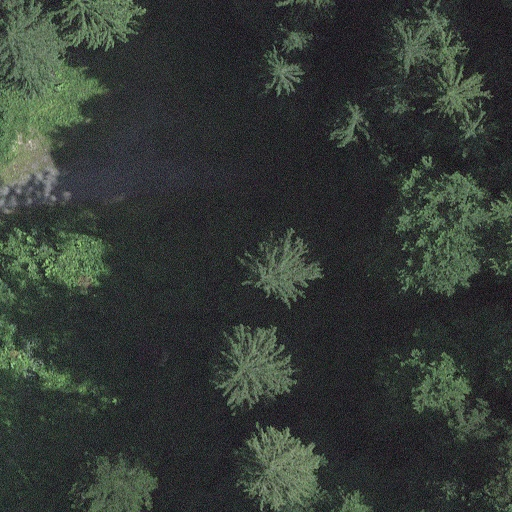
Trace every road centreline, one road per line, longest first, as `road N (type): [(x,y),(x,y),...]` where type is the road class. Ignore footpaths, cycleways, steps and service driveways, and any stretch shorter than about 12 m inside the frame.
road 1 (track): [(0,202),(210,182),(331,135),(401,22),(398,0)]
road 2 (track): [(151,0),(184,184)]
